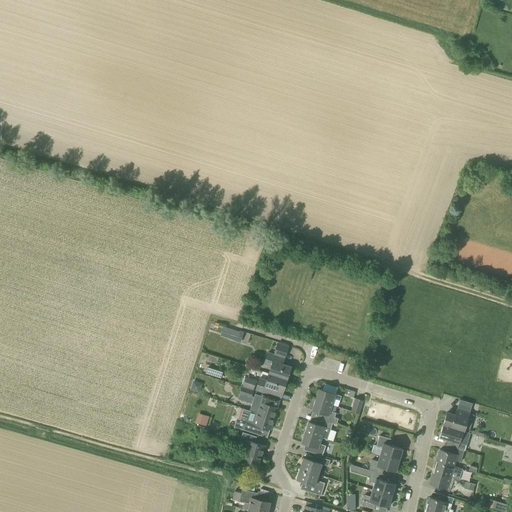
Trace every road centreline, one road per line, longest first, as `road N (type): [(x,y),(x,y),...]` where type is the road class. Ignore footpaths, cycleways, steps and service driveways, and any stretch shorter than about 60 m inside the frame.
road 1 (residential): [(410,511),(429,412),(317,372),(304,377)]
road 2 (residential): [(283,511),(278,456),(304,377)]
